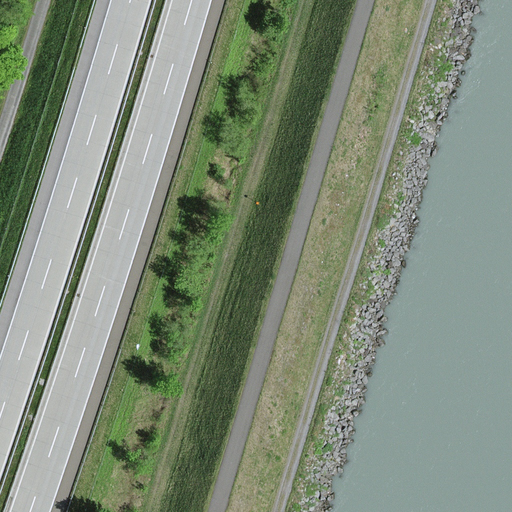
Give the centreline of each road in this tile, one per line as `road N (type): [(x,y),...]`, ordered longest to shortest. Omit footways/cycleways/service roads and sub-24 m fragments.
road 1 (motorway): [(27,511),(190,0)]
road 2 (track): [(278,511),(431,0)]
road 3 (track): [(366,0),(216,511)]
road 4 (motorway): [(128,0),(0,405)]
road 5 (track): [(0,129),(41,0)]
